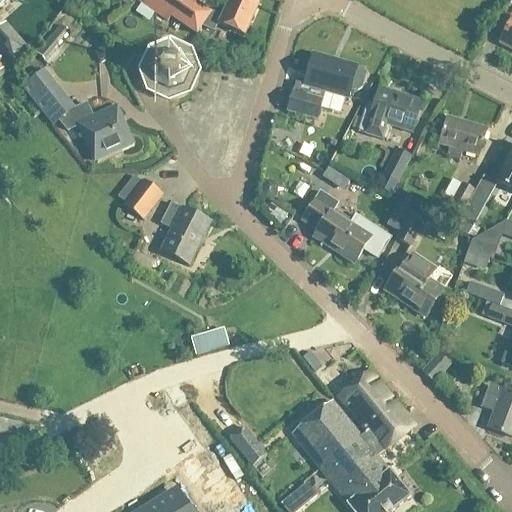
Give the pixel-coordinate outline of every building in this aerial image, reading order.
[(143,0),(123,0),(121,3),(130,8),(135,2),(140,5),(143,0)] [(209,14),(188,0),(143,0),(140,5),(166,22),(168,18),(195,36),(201,27),(212,32),(215,23),(243,36),(256,7),(242,0),(225,0),(217,17),(209,14)] [(511,18),(499,44),(511,50),(511,18)] [(0,26),(0,51),(11,63),(26,50),(3,24),(0,26)] [(43,60),(67,33),(60,26),(36,53),(43,60)] [(99,63),(110,57),(105,46),(97,50),(95,55),(99,63)] [(184,58),(170,51),(156,55),(149,69),(153,84),(167,91),(182,86),(189,72),(184,58)] [(295,83),(292,93),(286,112),(315,121),(323,92),(348,99),(350,90),(356,92),(357,88),(360,89),(365,74),(362,73),(363,70),(312,56),(303,85),(295,83)] [(67,131),(78,126),(94,161),(132,144),(115,108),(92,118),(86,104),(72,111),(41,72),(22,88),(52,125),(58,120),(67,131)] [(253,106),(260,88),(250,84),(243,102),(253,106)] [(378,89),(372,106),(365,103),(356,133),(385,142),(390,127),(410,134),(421,103),(378,89)] [(438,144),(449,147),(445,158),(458,162),(461,152),(477,157),(485,130),(446,118),(438,144)] [(511,146),(492,182),(511,192),(511,146)] [(381,176),(397,184),(411,158),(395,149),(381,176)] [(331,170),(320,188),(337,200),(349,182),(331,170)] [(161,195),(142,180),(123,206),(142,220),(161,195)] [(435,220),(454,229),(455,227),(453,226),(460,215),(461,216),(467,205),(475,192),(462,184),(449,208),(443,205),(435,220)] [(412,209),(417,195),(406,190),(401,204),(412,209)] [(475,192),(467,205),(481,213),(489,198),(475,190),(475,192)] [(318,230),(313,237),(353,263),(361,250),(376,260),(390,238),(354,215),(349,223),(331,212),(336,205),(319,194),(302,220),(318,230)] [(170,204),(165,213),(159,225),(170,231),(160,252),(188,266),(209,224),(170,204)] [(396,239),(410,246),(423,222),(409,215),(396,239)] [(455,227),(454,229),(467,237),(474,223),(461,216),(455,227)] [(511,223),(506,222),(477,238),(497,245),(501,235),(511,238),(511,223)] [(468,251),(464,263),(476,267),(480,255),(468,251)] [(411,256),(404,266),(402,265),(385,291),(424,317),(442,291),(429,283),(436,273),(411,256)] [(476,298),(491,304),(499,307),(503,295),(480,287),(476,298)] [(511,327),(511,311),(499,307),(491,304),(486,318),(511,327)] [(195,357),(227,347),(222,330),(190,339),(195,357)] [(511,345),(508,344),(500,364),(509,368),(511,368),(511,345)] [(447,368),(435,356),(420,372),(432,383),(447,368)] [(369,371),(353,384),(382,420),(398,407),(369,371)] [(353,384),(337,397),(366,432),(382,420),(353,384)] [(117,485),(197,430),(168,386),(108,427),(120,445),(99,459),(117,485)] [(487,429),(511,438),(511,394),(488,386),(480,408),(493,413),(487,429)] [(291,434),(294,438),(314,463),(347,504),(346,505),(351,511),(391,511),(410,497),(389,471),(388,472),(376,458),(364,443),(360,437),(332,402),(291,434)] [(366,432),(360,437),(364,443),(376,458),(414,427),(398,408),(398,407),(382,420),(366,432)] [(242,428),(229,439),(251,467),(265,455),(242,428)] [(71,479),(87,472),(82,462),(67,470),(71,479)] [(87,472),(74,481),(90,504),(103,495),(87,472)] [(67,511),(44,476),(26,488),(41,511),(67,511)] [(305,484),(280,504),(286,511),(296,511),(315,497),(305,484)] [(187,511),(175,493),(144,511),(187,511)]
